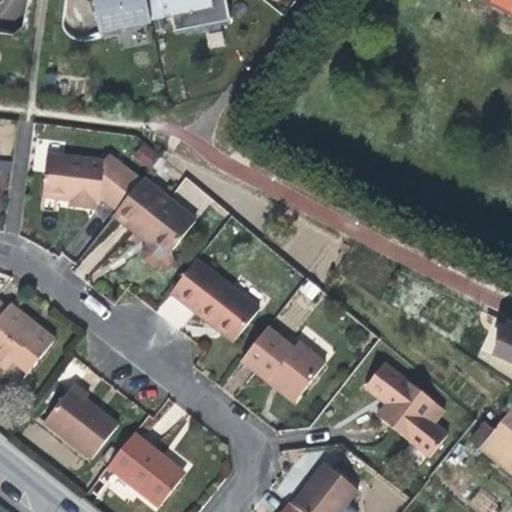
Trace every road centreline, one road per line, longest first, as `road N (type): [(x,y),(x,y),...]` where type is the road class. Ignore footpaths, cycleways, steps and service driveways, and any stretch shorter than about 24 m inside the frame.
road 1 (residential): [(223,511),(247,473),(246,441),(36,273),(0,255)]
road 2 (residential): [(511,306),(201,144)]
